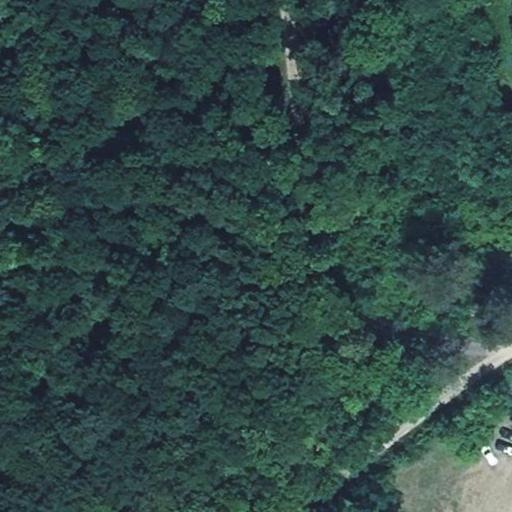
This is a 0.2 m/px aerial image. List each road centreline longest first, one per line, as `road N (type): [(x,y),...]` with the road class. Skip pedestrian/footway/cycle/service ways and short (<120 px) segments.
road 1 (track): [(511,349),(471,349),(386,329),(324,285),(302,172),(287,0)]
road 2 (track): [(0,34),(21,85),(36,172),(19,265),(0,307)]
road 3 (track): [(296,511),(472,371),(511,353)]
